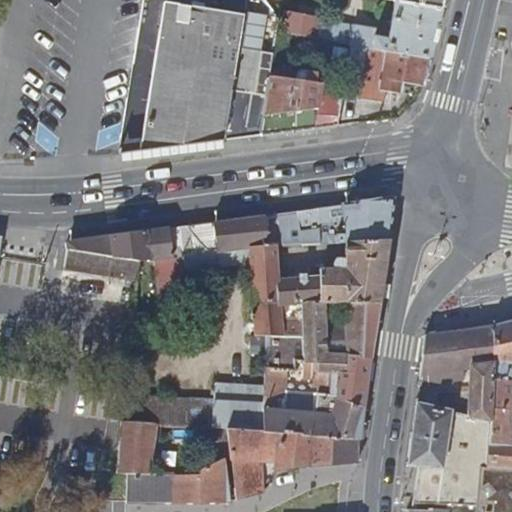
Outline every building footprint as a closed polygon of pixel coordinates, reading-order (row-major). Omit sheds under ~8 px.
[(224,140),(241,49),(246,19),(249,0),(228,0),(226,12),(166,1),(140,152),(179,146),(224,140)] [(436,35),(442,7),(400,0),(393,37),(379,35),(380,28),(353,24),(349,44),(354,44),(374,47),(430,58),(432,50),(436,35)] [(323,39),(327,19),(277,12),(292,34),(323,39)] [(372,59),(374,47),(354,44),(352,56),(372,59)] [(427,74),(430,58),(374,47),(372,59),(365,96),(388,100),(390,91),(404,93),(406,82),(425,85),(427,74)] [(260,135),(272,74),(276,56),(241,49),(224,140),(227,140),(238,138),(260,135)] [(339,125),(347,82),(340,81),(338,90),(332,89),(333,87),(316,83),(317,73),(314,72),(309,72),(303,75),(302,81),(272,74),(260,135),(288,132),(303,130),(339,125)] [(393,223),(396,197),(280,213),(284,244),(348,243),(392,242),(393,223)] [(284,244),(280,213),(236,219),(172,228),(177,254),(185,253),(225,250),(250,247),(278,245),(284,244)] [(177,254),(172,228),(161,229),(145,231),(68,242),(71,248),(141,261),(157,259),(165,304),(188,302),(194,302),(195,269),(186,269),(185,253),(177,254)] [(386,274),(392,242),(348,243),(347,258),(342,258),(338,259),(334,264),(336,268),(320,269),(320,276),(280,278),(278,245),(250,247),(256,334),(259,333),(257,401),(127,396),(123,423),(155,425),(198,427),(263,430),(265,366),(267,332),(305,333),(306,300),(381,302),(386,274)] [(138,281),(141,261),(71,248),(67,269),(138,281)] [(220,284),(219,266),(226,266),(225,250),(185,253),(186,269),(195,269),(194,302),(194,305),(206,304),(205,285),(220,284)] [(132,329),(136,297),(121,296),(117,329),(132,330),(132,329)] [(381,302),(306,300),(305,333),(304,359),(322,360),(321,369),(349,370),(350,354),(372,355),(377,329),(381,302)] [(511,429),(509,424),(511,380),(511,379),(511,321),(494,326),(489,424),(486,469),(511,469),(511,445),(511,446),(511,437),(511,429)] [(489,424),(494,326),(458,331),(425,335),(419,377),(418,385),(452,385),(453,382),(464,382),(464,371),(471,371),(467,419),(489,424)] [(304,359),(305,333),(267,332),(265,366),(288,367),(296,367),(296,359),(304,359)] [(368,389),(372,355),(350,354),(349,370),(321,369),(322,360),(304,359),(296,359),(296,367),(305,368),(305,373),(312,373),(310,382),(332,384),(333,378),(339,379),(338,389),(313,388),(287,386),(288,367),(265,366),(263,430),(362,439),(368,389)] [(474,511),(476,504),(479,469),(486,469),(489,424),(467,419),(452,415),(449,412),(416,404),(407,465),(418,466),(415,504),(456,509),(455,511),(474,511)] [(150,473),(155,425),(123,423),(118,472),(150,473)] [(360,452),(362,439),(263,430),(198,427),(198,441),(230,443),(231,458),(234,459),(259,461),(275,461),(276,470),(359,462),(360,452)] [(230,502),(226,458),(200,468),(198,475),(150,473),(118,472),(118,473),(113,473),(112,511),(127,511),(128,502),(230,502)] [(261,493),(259,461),(234,459),(237,499),(261,493)] [(511,511),(511,492),(511,493),(511,492),(511,469),(486,469),(479,469),(476,504),(474,511),(511,511)]
